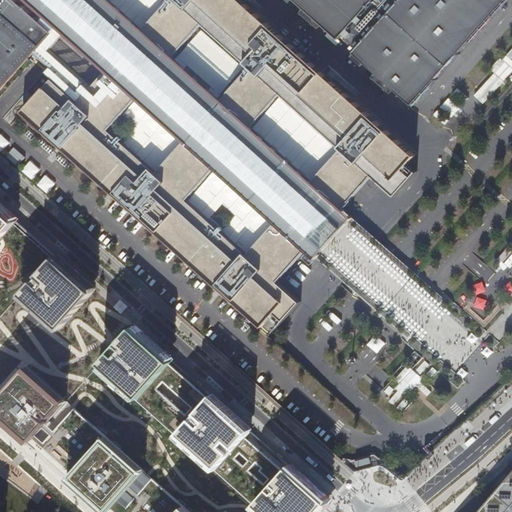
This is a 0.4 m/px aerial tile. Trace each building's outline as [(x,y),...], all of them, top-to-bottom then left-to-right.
[(374,177),(395,196),(417,172),(416,171),(411,176),(404,169),(415,155),(241,0),(0,0),(0,90),(51,33),(37,20),(44,13),(107,70),(78,102),(52,79),(22,112),(262,327),(275,313),(283,320),(278,326),(279,326),(301,302),(278,280),(308,248),(344,209),(374,177)] [(412,103),(504,0),(296,0),(304,6),(301,13),(318,28),(322,23),(376,71),(371,77),(390,94),(395,88),(412,103)] [(0,277),(19,295),(58,330),(93,290),(54,255),(16,221),(0,206),(0,277)] [(354,219),(344,209),(308,248),(318,258),(337,238),(354,219)] [(254,504),(263,511),(318,511),(329,501),(287,463),(253,433),(209,393),(171,360),(134,327),(99,366),(136,399),(174,433),(218,473),(254,504)] [(191,511),(182,503),(152,477),(103,433),(68,402),(26,365),(0,394),(0,411),(34,441),(68,472),(112,511),(191,511)] [(511,511),(511,461),(505,469),(509,474),(485,501),(475,511),(511,511)]
